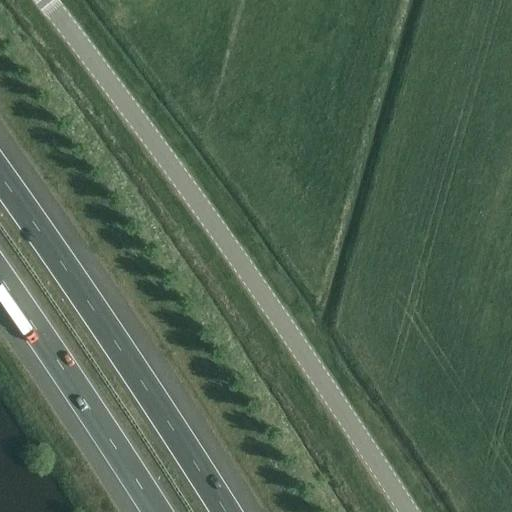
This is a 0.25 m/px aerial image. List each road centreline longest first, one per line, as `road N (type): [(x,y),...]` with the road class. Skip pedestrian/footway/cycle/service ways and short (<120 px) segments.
road 1 (unclassified): [(46,0),(408,511)]
road 2 (motorway): [(223,511),(0,175)]
road 3 (motorway): [(0,281),(152,511)]
